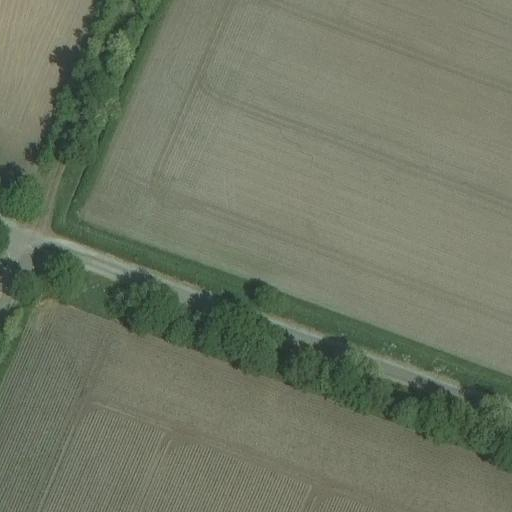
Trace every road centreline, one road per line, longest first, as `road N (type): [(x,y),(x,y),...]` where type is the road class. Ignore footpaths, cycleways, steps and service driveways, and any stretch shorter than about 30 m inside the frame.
road 1 (unclassified): [(0,230),(511,414)]
road 2 (track): [(134,0),(32,242)]
